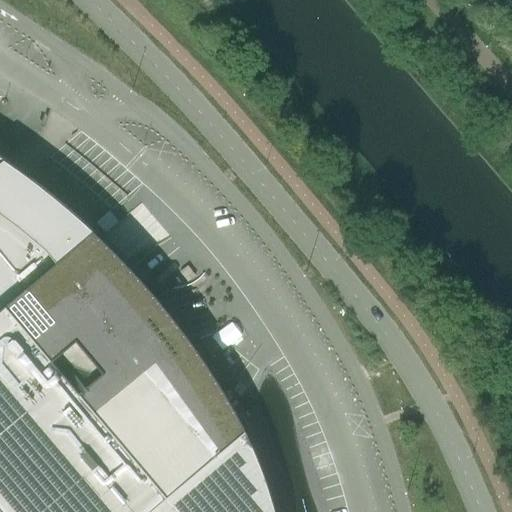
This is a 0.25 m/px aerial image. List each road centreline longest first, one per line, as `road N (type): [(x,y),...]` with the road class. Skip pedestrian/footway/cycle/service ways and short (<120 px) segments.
road 1 (unclassified): [(0,12),(150,114),(275,246),(322,314),(384,447),(402,511)]
road 2 (tertiary): [(479,511),(394,345),(186,101),(85,0)]
road 3 (unclassified): [(0,65),(130,152),(265,298),(318,391),(361,511)]
